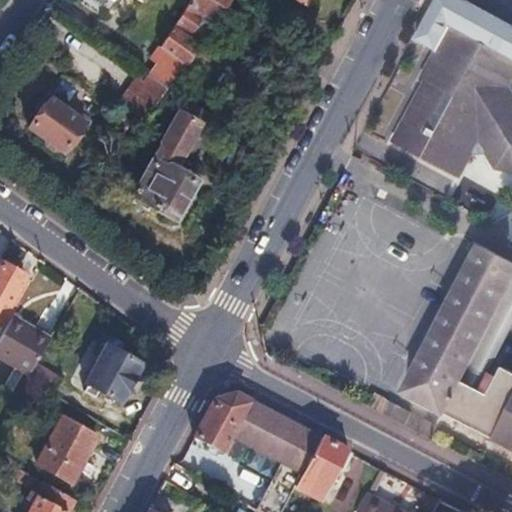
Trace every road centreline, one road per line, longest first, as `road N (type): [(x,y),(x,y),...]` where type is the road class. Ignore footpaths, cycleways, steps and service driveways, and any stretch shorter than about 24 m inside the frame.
road 1 (tertiary): [(391,0),(203,352)]
road 2 (residential): [(203,352),(511,511)]
road 3 (residential): [(203,352),(0,203)]
road 4 (tertiary): [(203,352),(117,511)]
